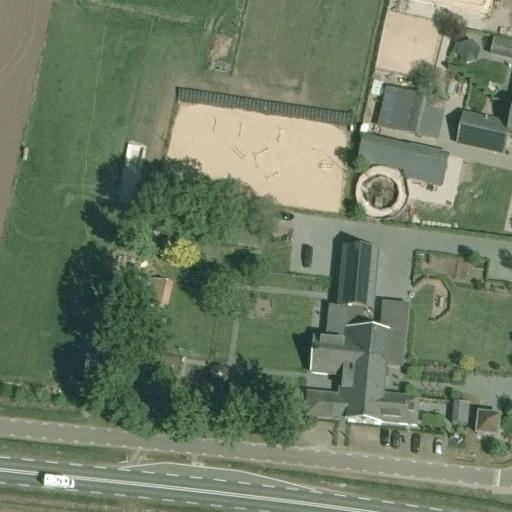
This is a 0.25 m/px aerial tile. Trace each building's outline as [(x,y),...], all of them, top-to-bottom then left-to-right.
[(502,58),(505,45),(494,42),(491,56),(502,58)] [(429,56),(445,58),(446,48),(431,46),(429,56)] [(437,103),(404,96),(396,132),(428,140),(437,103)] [(511,117),(510,126),(464,116),(458,145),(505,155),(510,133),(511,133),(511,117)] [(371,166),(404,173),(444,182),(450,157),(410,148),(409,151),(376,143),(371,166)] [(338,309),(348,310),(362,311),(374,312),(379,254),(343,251),(338,309)] [(399,302),(402,286),(386,282),(382,298),(399,302)] [(157,285),(150,313),(168,318),(176,290),(157,285)] [(348,423),(380,426),(381,424),(416,428),(419,401),(383,397),(385,381),(386,371),(386,366),(402,367),(405,337),(389,336),(383,335),(360,333),(362,311),(348,310),(346,332),(344,343),(315,340),(312,375),(342,378),(340,399),(309,396),(307,418),(348,422),(348,423)] [(498,438),(500,418),(479,415),(477,436),(498,438)]
